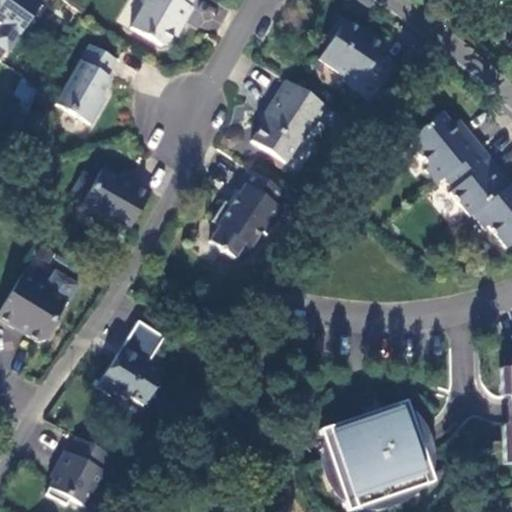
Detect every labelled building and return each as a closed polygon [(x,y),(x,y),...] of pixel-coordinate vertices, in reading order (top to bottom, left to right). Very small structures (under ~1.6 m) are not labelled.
[(41,5),(36,1),(35,0),(0,0),(0,24),(2,26),(0,29),(0,49),(6,53),(6,54),(41,5)] [(189,0),(142,0),(142,1),(130,23),(160,41),(166,39),(179,18),(183,20),(192,4),(189,2),(189,0)] [(367,33),(340,14),(326,34),(328,40),(318,55),(341,71),(342,77),(369,96),(392,64),(377,53),(384,43),(367,32),(367,33)] [(89,40),(54,100),(89,120),(104,94),(100,92),(110,74),(106,72),(115,55),(89,40)] [(250,137),(283,159),(305,127),(307,123),(311,125),(325,103),(286,76),(265,107),(268,109),(250,137)] [(29,107),(37,91),(22,83),(14,99),(29,107)] [(419,126),(409,141),(423,158),(426,163),(423,166),(434,181),(442,174),(448,170),(479,144),(461,123),(455,127),(449,120),(440,109),(419,126)] [(457,117),(449,120),(455,127),(461,123),(457,117)] [(452,186),(447,189),(467,214),(470,212),(502,186),(489,170),(495,165),(479,144),(448,170),(457,181),(452,186)] [(80,200),(126,226),(150,186),(135,178),(135,179),(126,174),(119,176),(100,165),(80,200)] [(218,244),(218,249),(223,248),(233,255),(243,240),(249,244),(260,228),(265,231),(282,206),(275,202),(284,190),(247,165),(234,186),(235,187),(238,189),(229,202),(226,200),(223,198),(213,213),(220,219),(218,223),(208,238),(218,244)] [(495,165),(489,170),(502,186),(508,181),(495,165)] [(442,174),(452,186),(457,181),(448,170),(442,174)] [(511,178),(508,181),(502,186),(470,212),(481,226),(485,223),(503,245),(511,241),(511,178)] [(235,187),(226,200),(229,202),(238,189),(235,187)] [(210,218),(218,223),(220,219),(213,213),(210,218)] [(49,280),(23,265),(0,304),(0,315),(15,324),(18,320),(26,324),(28,330),(40,337),(46,336),(56,318),(55,314),(66,295),(51,286),(49,280)] [(135,337),(122,358),(134,366),(138,360),(146,365),(149,361),(141,356),(148,345),(135,337)] [(122,358),(101,391),(114,400),(117,396),(131,405),(133,400),(148,410),(175,368),(153,354),(149,361),(146,365),(138,360),(134,366),(122,358)] [(366,409),(318,425),(327,452),(345,507),(431,478),(404,397),(375,406),(384,432),(375,435),(366,409)] [(375,435),(384,432),(375,406),(366,409),(375,435)] [(109,451),(74,433),(66,448),(62,446),(53,464),(57,465),(51,475),(43,490),(64,501),(67,494),(83,503),(101,468),(100,467),(109,451)] [(48,473),(51,475),(57,465),(53,464),(48,473)]
